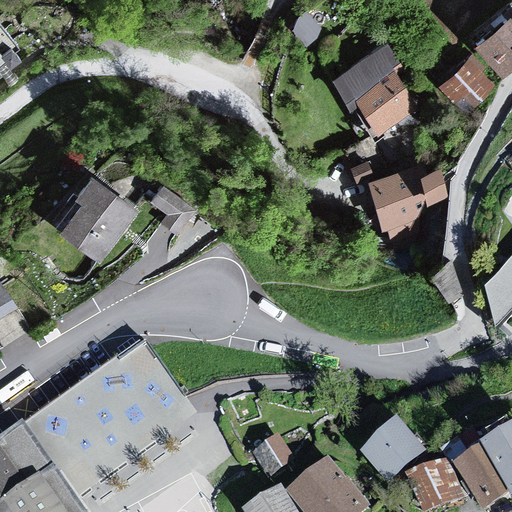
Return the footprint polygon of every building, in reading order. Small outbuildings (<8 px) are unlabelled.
[(511,8),(469,42),(497,72),(511,54),(511,8)] [(0,30),(0,74),(22,59),(0,30)] [(388,41),(332,73),(368,135),(417,106),(396,71),(403,67),(388,41)] [(469,55),(435,82),(458,111),(492,83),(469,55)] [(437,155),(363,174),(377,225),(418,214),(422,200),(447,193),(437,155)] [(58,230),(98,261),(141,205),(95,170),(76,195),(81,200),(58,230)] [(198,207),(166,183),(151,203),(170,216),(162,227),(176,237),(198,207)] [(447,256),(426,268),(448,300),(460,293),(447,256)] [(511,258),(487,289),(496,331),(511,312),(511,258)] [(0,278),(0,312),(15,303),(0,278)] [(145,347),(25,429),(80,501),(197,419),(145,347)] [(398,418),(359,451),(385,483),(425,449),(398,418)] [(511,428),(486,446),(511,486),(511,428)] [(87,511),(80,501),(25,429),(0,446),(0,511),(87,511)] [(283,436),(252,451),(265,477),(296,462),(283,436)] [(511,490),(484,446),(455,464),(485,511),(511,495),(511,490)] [(334,460),(291,491),(306,511),(369,511),(370,511),(334,460)] [(449,461),(411,474),(424,509),(461,496),(449,461)] [(300,511),(287,489),(248,511),(300,511)]
